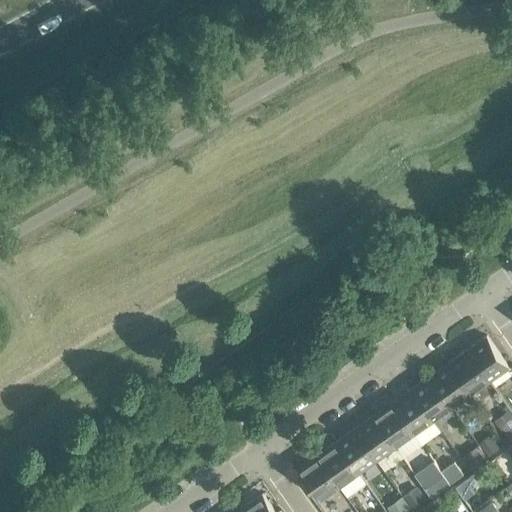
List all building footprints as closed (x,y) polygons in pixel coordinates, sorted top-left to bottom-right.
[(487,335),(467,349),(490,381),(509,367),(487,335)] [(490,381),(467,349),(449,362),(471,394),(490,381)] [(471,394),(449,362),(430,375),(452,407),(471,394)] [(452,407),(430,375),(411,389),(434,420),(452,407)] [(434,420),(411,389),(393,402),(415,433),(434,420)] [(415,433),(393,402),(374,415),(396,447),(408,438),(413,446),(419,442),(414,434),(415,433)] [(396,447),(374,415),(355,428),(377,460),(396,447)] [(511,415),(497,426),(507,442),(511,438),(511,415)] [(377,460),(355,428),(336,441),(359,473),(377,460)] [(492,437),(481,445),(489,457),(500,449),(492,437)] [(359,473),(336,441),(318,454),(340,486),(359,473)] [(479,446),(461,459),(469,471),(487,458),(479,446)] [(340,486),(318,454),(298,468),(320,500),(340,486)] [(454,458),(439,468),(450,484),(465,473),(454,458)] [(439,468),(420,481),(431,497),(450,484),(439,468)] [(414,487),(402,496),(404,499),(412,510),(427,500),(419,488),(414,487)] [(262,493),(243,507),(246,511),(282,511),(280,508),(275,511),(262,493)] [(456,498),(446,505),(450,511),(459,511),(464,509),(456,498)] [(404,499),(393,507),(396,511),(410,511),(412,510),(404,499)] [(499,511),(493,503),(480,511),(499,511)]
